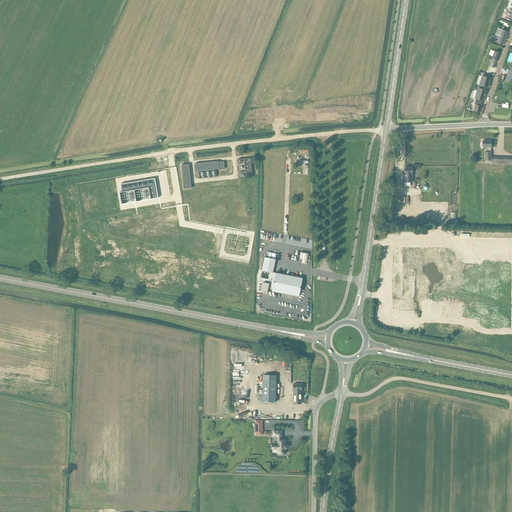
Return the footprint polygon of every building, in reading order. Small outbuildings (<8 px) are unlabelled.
[(498,43),(503,45),(507,32),(498,28),(495,35),(500,36),(498,43)] [(488,66),(494,68),(497,60),(497,61),(500,53),(494,51),(493,56),(488,55),(487,58),(490,60),(488,66)] [(486,77),(487,74),(484,73),(483,76),(481,84),(488,86),(490,79),(486,77)] [(483,101),(484,101),(487,91),(478,88),(476,94),(478,95),(477,99),(483,101)] [(481,106),(483,101),(477,99),(476,98),(474,104),(475,104),(473,111),(480,114),(481,112),(482,112),(484,108),(482,107),(481,106)] [(491,147),(491,141),(483,141),(483,143),(482,143),(481,144),(481,146),(482,147),(483,147),(488,147),(488,152),(485,152),(485,161),(491,161),(491,164),(511,164),(511,157),(492,157),(492,152),(491,152),(491,147)] [(244,164),(245,175),(252,175),(250,158),(238,159),(238,164),(244,164)] [(195,164),(196,171),(199,171),(204,171),(210,170),(216,169),(219,169),(219,170),(225,169),(224,162),(218,163),(218,161),(195,164)] [(181,165),(184,189),(191,188),(189,165),(181,165)] [(155,178),(121,184),(122,192),(149,187),(151,199),(158,198),(155,178)] [(420,187),(420,189),(416,188),(416,194),(420,194),(420,197),(424,197),(424,187),(420,187)] [(434,214),(393,213),(393,232),(433,233),(434,214)] [(408,258),(422,259),(422,248),(409,247),(408,258)] [(301,252),(299,262),(307,263),(309,253),(301,252)] [(276,260),(265,257),(262,271),(273,273),(276,260)] [(303,278),(276,273),(272,291),(299,297),(303,278)] [(276,402),(276,380),(263,380),(262,402),(276,402)] [(293,404),(299,404),(299,393),(299,391),(301,391),(302,384),(294,384),(294,393),(293,393),(293,404)] [(286,453),(286,448),(287,448),(287,445),(286,445),(286,440),(281,440),(281,436),(282,436),(282,430),(273,430),(273,436),(278,436),(278,443),(275,443),(275,449),(277,449),(277,453),(280,453),(280,454),(284,455),(284,453),(286,453)]
